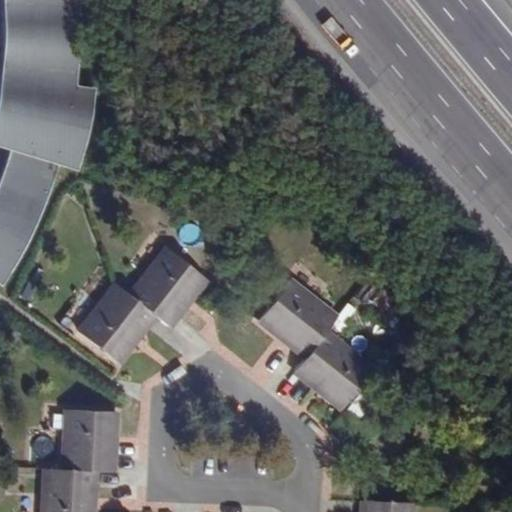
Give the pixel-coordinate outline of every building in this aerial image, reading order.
[(0,277),(24,243),(57,168),(73,165),(88,95),(72,91),(75,44),(72,0),(2,0),(3,42),(0,62),(0,147),(10,151),(0,175),(0,277)] [(112,285),(75,334),(115,365),(152,318),(168,330),(206,281),(164,249),(127,297),(112,285)] [(294,373),(340,409),(373,369),(323,330),(333,317),(288,281),(256,320),(305,359),(294,373)] [(362,388),(427,511),(492,511),(412,361),(362,388)] [(115,415),(62,413),(61,475),(42,475),(41,511),(91,511),(93,476),(113,476),(115,415)] [(412,511),(413,503),(360,501),(359,511),(412,511)]
